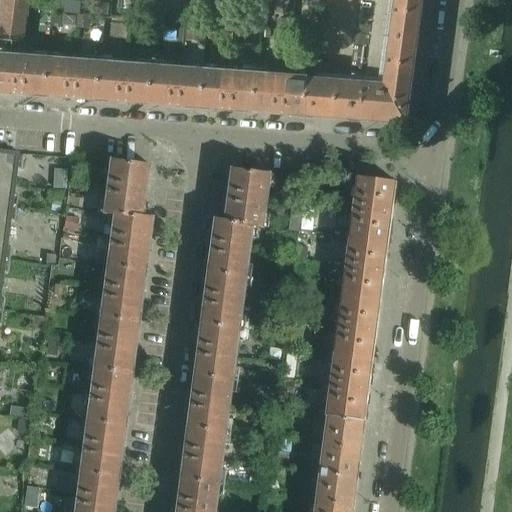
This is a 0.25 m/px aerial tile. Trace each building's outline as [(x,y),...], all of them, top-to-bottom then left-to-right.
[(28,0),(1,0),(1,6),(27,10),(28,0)] [(77,0),(57,0),(56,12),(75,13),(78,13),(79,0),(77,0)] [(357,0),(347,80),(317,77),(317,82),(309,81),(306,117),(405,125),(421,0),(357,0)] [(91,1),(90,14),(107,15),(108,3),(91,1)] [(27,10),(1,6),(0,14),(0,22),(25,26),(27,10)] [(75,16),(74,27),(82,27),(82,14),(78,13),(75,13),(75,16)] [(62,26),(74,27),(75,16),(63,15),(62,26)] [(156,20),(155,28),(164,29),(165,20),(162,20),(156,20)] [(25,26),(0,22),(0,39),(10,41),(23,42),(25,26)] [(187,22),(186,38),(202,39),(203,24),(187,22)] [(8,58),(10,41),(0,39),(0,93),(46,97),(48,61),(8,58)] [(101,65),(48,61),(46,97),(98,101),(101,65)] [(153,69),(101,65),(98,101),(150,105),(153,69)] [(205,73),(153,69),(150,105),(202,109),(205,73)] [(257,77),(205,73),(202,109),(254,113),(257,77)] [(309,81),(257,77),(254,113),(306,117),(309,81)] [(0,154),(0,208),(13,210),(20,157),(0,154)] [(151,167),(114,162),(109,198),(104,198),(102,213),(107,214),(145,219),(151,167)] [(72,163),(70,178),(80,180),(83,176),(84,165),(72,163)] [(227,223),(254,226),(264,228),(271,176),(234,171),(227,223)] [(397,184),(358,178),(350,239),(389,245),(397,184)] [(13,210),(0,208),(0,261),(6,262),(13,210)] [(155,220),(145,219),(107,214),(105,229),(115,230),(110,269),(148,273),(155,220)] [(217,221),(210,274),(248,278),(254,226),(227,223),(217,221)] [(389,245),(350,239),(342,299),(382,304),(389,245)] [(298,247),(297,260),(307,261),(308,248),(298,247)] [(48,256),(47,265),(55,266),(56,257),(48,256)] [(148,273),(110,269),(103,320),(141,325),(148,273)] [(248,278),(210,274),(203,326),(241,331),(248,278)] [(382,304),(342,299),(334,358),(374,363),(382,304)] [(141,325),(103,320),(97,372),(134,377),(141,325)] [(241,331),(203,326),(196,377),(234,382),(241,331)] [(374,363),(334,358),(326,417),(328,418),(366,423),(374,363)] [(134,377),(97,372),(90,422),(128,427),(134,377)] [(234,382),(196,377),(190,429),(227,434),(234,382)] [(366,423),(328,418),(320,478),(358,483),(366,423)] [(31,436),(33,423),(20,421),(19,434),(31,436)] [(128,427),(90,422),(83,474),(121,479),(128,427)] [(227,434),(190,429),(183,480),(221,485),(227,434)] [(281,441),(280,452),(291,453),(292,442),(281,441)] [(116,511),(121,479),(83,474),(78,511),(116,511)] [(354,511),(358,483),(320,478),(315,511),(354,511)] [(217,511),(221,485),(183,480),(178,511),(217,511)] [(28,488),(26,508),(38,509),(41,490),(28,488)]
